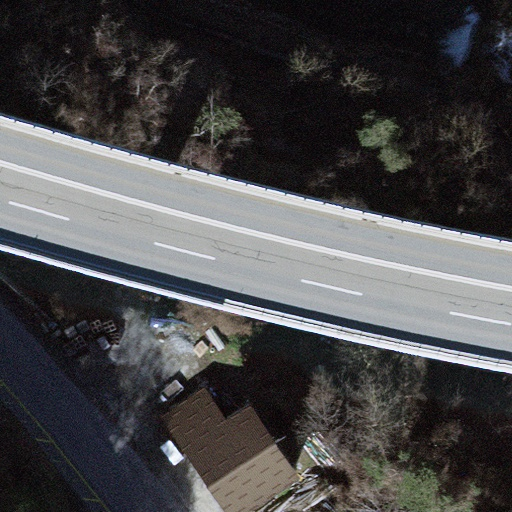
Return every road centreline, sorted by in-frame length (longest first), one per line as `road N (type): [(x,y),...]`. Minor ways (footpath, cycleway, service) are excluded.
road 1 (trunk): [(0,182),(269,255),(511,306)]
road 2 (residential): [(145,511),(0,345)]
